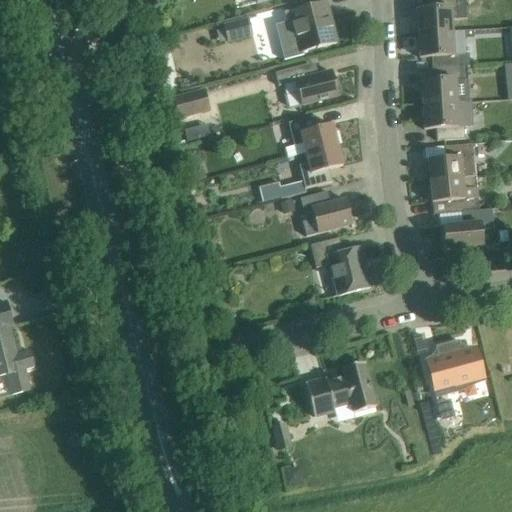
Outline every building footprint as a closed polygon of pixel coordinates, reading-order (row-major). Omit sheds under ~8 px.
[(427,0),(428,11),(415,11),(417,35),(453,33),(452,21),(456,21),(455,0),(427,0)] [(286,23),(274,27),(283,61),(303,56),(302,54),(336,45),(325,3),(286,13),(284,14),(286,23)] [(226,43),(252,36),(247,21),(222,27),(226,43)] [(463,32),(453,33),(417,35),(418,59),(430,59),(431,70),(465,68),(468,68),(468,55),(464,55),(463,32)] [(336,98),(330,73),(301,80),(298,68),(274,74),(277,88),(284,86),(286,93),(283,97),(286,107),(290,109),(336,98)] [(422,83),(423,106),(468,104),(465,68),(431,70),(431,83),(422,83)] [(171,98),(177,121),(209,112),(203,90),(171,98)] [(423,106),(424,131),(435,130),(435,141),(463,140),(463,129),(471,129),(470,104),(468,104),(423,106)] [(287,124),(293,147),(284,149),(287,159),(304,155),(336,147),(331,126),(317,129),(314,118),(287,124)] [(429,183),(474,179),(473,167),(471,145),(443,148),(444,160),(427,161),(429,183)] [(336,147),(304,155),(307,164),(298,167),(304,190),(331,183),(328,171),(341,168),(336,147)] [(202,169),(189,172),(192,183),(205,180),(202,169)] [(475,191),(474,179),(429,183),(432,216),(460,214),(477,212),(475,191)] [(275,185),(255,190),(260,205),(279,200),(275,185)] [(326,193),(299,200),(305,223),(302,224),(305,238),(317,235),(351,226),(344,201),(329,204),(326,193)] [(293,199),(281,202),(284,214),(296,211),(293,199)] [(461,226),(442,227),(445,251),(498,246),(496,230),(492,231),(490,211),(477,212),(460,214),(461,226)] [(369,289),(359,249),(342,254),(338,239),(309,247),(315,270),(328,266),(336,298),(369,289)] [(0,376),(7,375),(12,396),(29,391),(24,371),(33,368),(29,352),(16,355),(9,327),(11,327),(5,303),(0,304),(0,376)] [(483,381),(474,350),(460,353),(457,342),(434,348),(437,360),(425,363),(435,398),(462,390),(461,387),(483,381)] [(374,409),(362,365),(342,370),(344,380),(326,384),(325,381),(304,386),(313,418),(334,413),(333,409),(351,404),(353,414),(374,409)] [(441,421),(452,418),(448,402),(437,405),(441,421)] [(284,425),(272,428),(278,451),(290,448),(284,425)]
